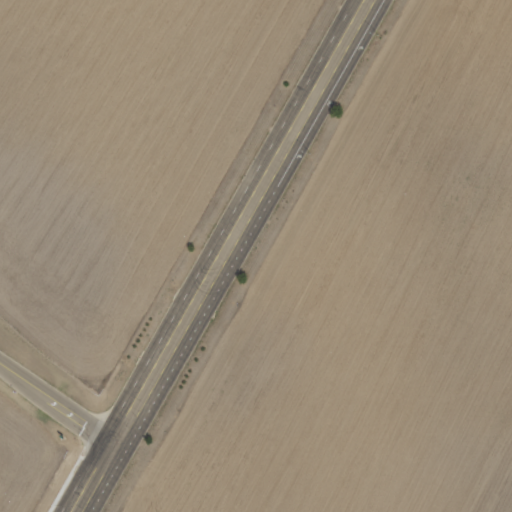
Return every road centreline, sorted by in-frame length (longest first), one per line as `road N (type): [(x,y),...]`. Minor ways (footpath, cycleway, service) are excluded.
road 1 (primary): [(76,511),(368,0)]
road 2 (residential): [(114,446),(0,360)]
